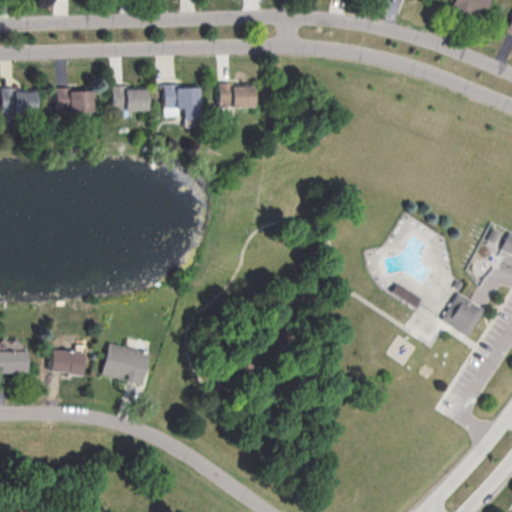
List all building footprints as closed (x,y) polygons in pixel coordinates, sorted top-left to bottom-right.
[(450,0),(446,10),(468,19),(470,14),(478,18),(485,0),(450,0)] [(511,7),(502,33),(511,37),(511,7)] [(178,86),(178,81),(160,82),(161,106),(173,106),(173,108),(179,107),(179,118),(198,117),(196,85),(178,86)] [(233,85),(233,81),(215,81),(215,107),(250,106),(250,85),(233,85)] [(125,88),(125,84),(108,84),(109,110),(144,109),(143,87),(125,88)] [(68,89),(68,85),(52,85),(52,111),(89,110),(89,89),(68,89)] [(13,88),(13,86),(0,86),(0,113),(34,113),(34,88),(13,88)] [(511,232),(501,232),(500,255),(486,255),(486,290),(483,290),(483,294),(495,295),(495,282),(511,282),(511,232)] [(473,307),(470,311),(456,301),(443,320),(463,334),(479,311),(473,307)] [(105,342),(147,351),(139,386),(113,380),(114,378),(97,374),(105,342)] [(79,373),(80,350),(48,349),(47,372),(79,373)] [(0,351),(23,351),(23,375),(8,375),(8,372),(0,372),(0,351)]
